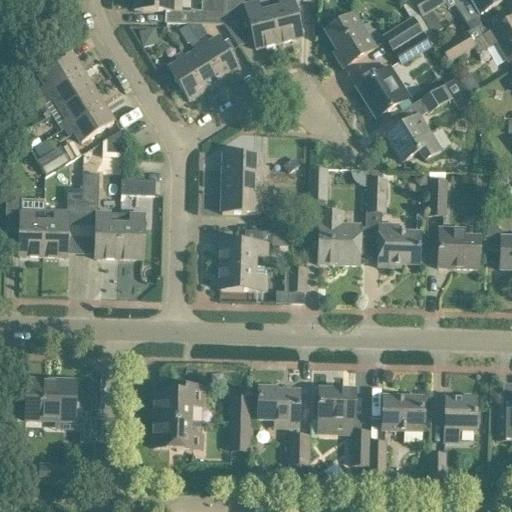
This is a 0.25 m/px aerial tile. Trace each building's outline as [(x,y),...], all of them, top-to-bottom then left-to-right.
[(180,14),(180,0),(169,0),(134,0),(134,13),(180,14)] [(225,27),(225,0),(201,0),(201,12),(190,12),(190,26),(225,27)] [(245,6),(243,0),(225,0),(225,27),(248,22),(255,52),(278,46),(267,2),(257,5),(256,4),(245,6)] [(272,0),(268,2),(267,2),(278,46),(302,40),(291,0),(272,0)] [(417,0),(412,3),(412,4),(421,18),(443,5),(444,4),(441,0),(417,0)] [(456,0),(459,5),(456,7),(466,25),(471,33),(483,25),(479,18),(479,17),(491,10),(508,0),(507,0),(456,0)] [(393,53),(428,31),(421,18),(412,4),(404,9),(412,22),(385,39),(393,53)] [(343,70),(360,60),(373,52),(352,18),(325,34),(338,54),(335,57),(343,70)] [(466,35),(440,51),(448,65),(474,50),(478,57),(489,50),(489,51),(496,47),(507,66),(511,62),(511,21),(491,34),(485,24),(483,25),(471,33),(468,34),(466,35)] [(154,31),(139,35),(142,47),(157,44),(154,31)] [(401,66),(429,48),(426,45),(434,40),(428,31),(393,53),(401,66)] [(208,44),(205,38),(198,41),(200,46),(199,46),(222,83),(239,72),(229,55),(219,38),(208,44)] [(205,93),(222,83),(199,46),(192,50),(194,53),(185,59),(205,93)] [(205,93),(185,59),(183,56),(176,61),(178,65),(168,71),(188,104),(205,93)] [(40,91),(44,98),(82,76),(71,57),(54,68),(38,78),(45,88),(41,90),(40,91)] [(375,121),(392,110),(404,103),(394,87),(398,84),(389,70),(356,90),(375,121)] [(82,76),(36,103),(32,105),(37,112),(41,110),(52,102),(59,113),(60,112),(93,92),(82,76)] [(472,105),(457,80),(446,86),(421,102),(429,115),(452,101),(459,113),(472,105)] [(67,131),(103,109),(93,92),(60,112),(66,122),(62,124),(67,131)] [(114,125),(103,109),(67,131),(71,138),(75,136),(81,146),(114,125)] [(425,163),(440,154),(417,118),(386,138),(402,165),(419,154),(425,163)] [(122,160),(123,133),(113,138),(102,145),(102,160),(122,160)] [(38,140),(30,145),(33,150),(41,145),(38,140)] [(38,165),(46,178),(69,163),(61,150),(38,165)] [(266,178),(266,169),(261,169),(262,157),(223,156),(223,177),(261,178),(266,178)] [(325,204),(325,192),(326,172),(310,171),(309,203),(325,204)] [(119,262),(120,228),(120,217),(97,216),(97,194),(98,177),(83,177),(83,193),(82,228),(96,228),(95,261),(119,262)] [(266,198),(266,190),(261,189),(261,178),(223,177),(222,197),(266,198)] [(155,199),(155,183),(122,182),(121,198),(155,199)] [(384,216),(384,183),(369,183),(368,216),(384,216)] [(444,220),(445,185),(430,184),(428,220),(444,220)] [(44,260),(44,226),(33,226),(33,214),(21,214),(22,193),(6,192),(5,228),(20,228),(19,259),(44,260)] [(82,228),(83,193),(68,193),(67,215),(54,215),(54,227),(44,226),(44,260),(66,261),(67,227),(82,228)] [(265,206),(266,198),(222,197),(222,216),(260,217),(260,206),(265,206)] [(341,228),(341,216),(320,216),(320,227),(318,267),(358,269),(359,229),(341,228)] [(142,262),(144,217),(130,217),(130,229),(120,228),(119,262),(142,262)] [(427,247),(428,218),(417,218),(417,236),(397,235),(397,228),(379,227),(378,269),(402,270),(402,267),(418,267),(419,247),(427,247)] [(290,232),(290,221),(271,220),(270,231),(290,232)] [(511,239),(503,239),(503,236),(495,228),(487,228),(486,252),(500,253),(500,273),(511,272),(511,239)] [(478,272),(478,252),(479,240),(464,240),(464,232),(439,231),(438,271),(478,272)] [(289,249),(289,236),(272,236),(272,249),(289,249)] [(267,260),(267,246),(221,245),(220,268),(254,270),(255,260),(267,260)] [(265,294),(266,281),(254,281),(254,270),(220,268),(220,293),(265,294)] [(304,295),(305,271),(285,270),(284,294),(304,295)] [(26,423),(74,425),(75,384),(27,383),(26,423)] [(202,410),(203,390),(173,389),(173,395),(154,395),(154,423),(190,424),(190,410),(202,410)] [(297,432),(298,414),(299,394),(276,393),(276,390),(259,390),(258,423),(284,424),(283,431),(297,432)] [(318,422),(318,438),(336,439),(336,424),(352,425),(354,425),(354,423),(354,412),(355,392),(319,391),(318,411),(318,422)] [(472,401),(470,397),(464,397),(462,401),(445,401),(444,445),(460,445),(460,434),(476,434),(477,402),(472,401)] [(421,446),(422,434),(423,400),(382,399),(382,433),(404,434),(404,445),(421,446)] [(249,426),(249,402),(231,401),(231,426),(249,426)] [(511,411),(498,411),(497,443),(511,443),(511,411)] [(201,452),(201,439),(189,438),(190,424),(154,423),(153,451),(201,452)] [(248,453),(249,426),(231,426),(230,453),(248,453)] [(352,439),(351,468),(367,469),(368,435),(354,434),(352,434),(352,439)] [(308,469),(309,439),(289,438),(288,469),(308,469)] [(383,479),(384,445),(371,444),(369,478),(383,479)] [(444,489),(445,457),(431,456),(430,486),(428,486),(428,500),(443,497),(444,489)] [(41,467),(40,485),(72,487),(72,468),(41,467)]
